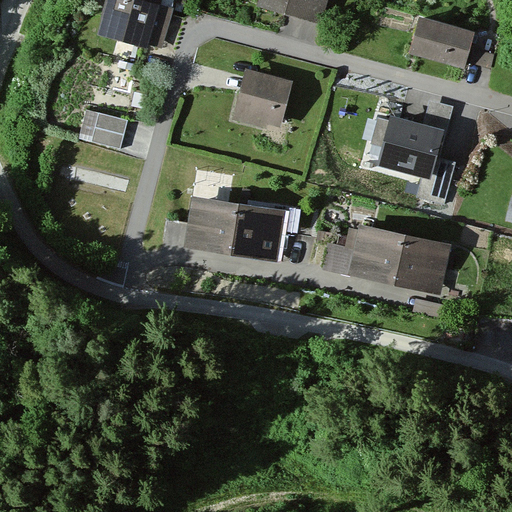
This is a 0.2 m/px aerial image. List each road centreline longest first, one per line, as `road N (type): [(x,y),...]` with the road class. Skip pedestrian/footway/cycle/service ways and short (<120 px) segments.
road 1 (residential): [(126,294),(192,55),(223,27),(511,107)]
road 2 (residential): [(126,294),(408,329),(511,368)]
road 3 (track): [(489,511),(318,489),(197,511)]
road 4 (residential): [(0,179),(8,214),(43,259),(77,281),(126,294)]
